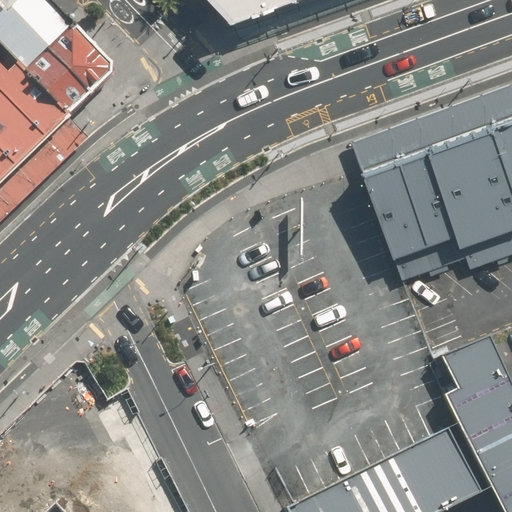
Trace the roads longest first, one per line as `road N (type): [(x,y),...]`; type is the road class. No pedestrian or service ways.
road 1 (residential): [(215,511),(113,300),(56,250)]
road 2 (secondary): [(230,118),(511,11)]
road 3 (secondary): [(56,250),(137,180),(230,118)]
road 4 (residential): [(133,0),(183,51),(230,118)]
